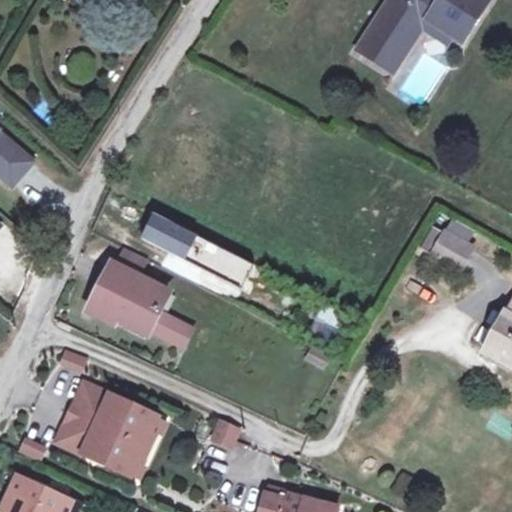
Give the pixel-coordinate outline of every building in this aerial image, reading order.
[(496,0),(397,0),(368,46),(396,64),(428,14),(463,37),(470,41),(496,0)] [(428,14),(396,64),(406,71),(431,32),(456,47),(463,37),(428,14)] [(422,106),(447,68),(423,52),(398,90),(422,106)] [(36,159),(0,129),(0,174),(13,186),(36,159)] [(141,243),(252,290),(263,263),(153,216),(141,243)] [(450,232),(437,255),(462,270),(475,246),(450,232)] [(148,258),(128,248),(119,265),(140,275),(148,258)] [(119,265),(116,262),(103,287),(109,290),(98,313),(115,321),(120,312),(152,328),(185,344),(194,326),(160,310),(170,291),(140,275),(119,265)] [(511,311),(492,349),(511,359),(511,311)] [(314,345),(307,358),(325,367),(331,355),(314,345)] [(63,352),(61,368),(84,372),(87,355),(63,352)] [(161,416),(83,385),(60,442),(138,473),(161,416)] [(511,422),(491,414),(486,427),(511,436),(511,433),(511,422)] [(241,430),(223,422),(214,440),(232,448),(241,430)] [(25,438),(19,452),(41,461),(47,447),(25,438)] [(79,511),(88,496),(24,464),(3,505),(16,511),(79,511)] [(295,494),(274,487),(267,511),(341,511),(344,503),(311,494),(309,498),(295,494)] [(297,489),(295,494),(309,498),(311,494),(297,489)]
